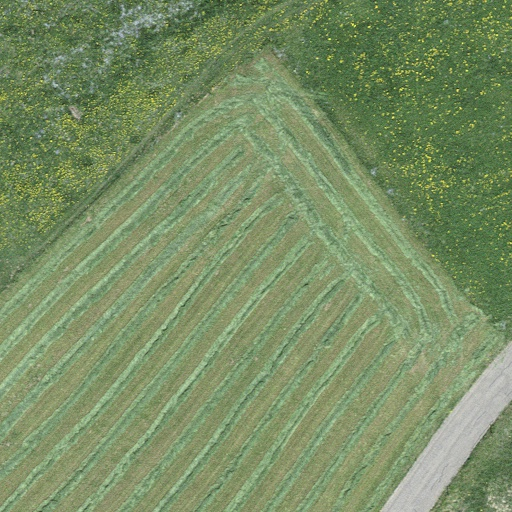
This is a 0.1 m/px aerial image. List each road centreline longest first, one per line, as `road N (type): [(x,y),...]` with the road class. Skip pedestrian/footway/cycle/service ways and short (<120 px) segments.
road 1 (track): [(2,272),(267,38),(332,0)]
road 2 (unclassified): [(408,511),(511,374)]
